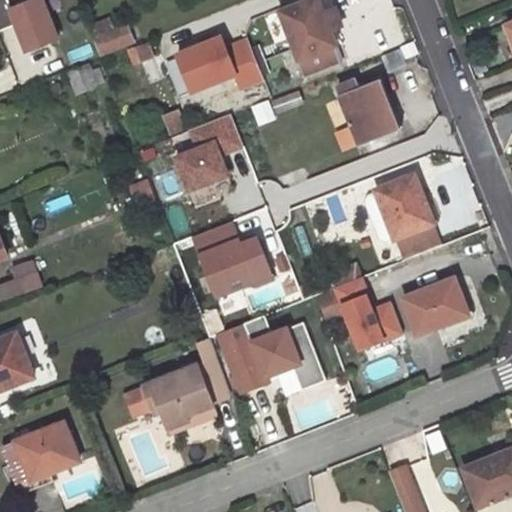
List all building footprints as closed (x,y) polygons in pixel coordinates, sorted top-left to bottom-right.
[(0,0),(0,30),(17,23),(27,49),(58,37),(43,0),(32,0),(11,9),(7,0),(0,0)] [(318,0),(313,0),(281,12),(300,60),(306,75),(342,61),(330,29),(340,25),(335,11),(324,15),(318,0)] [(112,31),(108,21),(92,28),(96,38),(112,31)] [(133,42),(127,26),(112,31),(96,38),(103,54),(133,42)] [(192,92),(235,75),(241,88),(261,80),(245,40),(225,49),(220,37),(177,55),(192,92)] [(70,65),(92,55),(86,41),(64,51),(70,65)] [(155,56),(149,43),(136,48),(141,62),(155,56)] [(155,56),(141,62),(150,84),(164,79),(155,56)] [(78,68),(69,71),(78,95),(88,91),(78,68)] [(100,68),(92,71),(97,83),(104,80),(100,68)] [(356,81),(338,88),(360,145),(363,143),(397,130),(378,82),(359,90),(356,81)] [(295,93),(276,100),(281,112),(300,105),(295,93)] [(267,100),(248,106),(255,127),(273,121),(267,100)] [(180,111),(164,118),(171,135),(187,128),(180,111)] [(191,131),(198,148),(177,156),(191,192),(229,177),(220,155),(241,147),(229,116),(191,131)] [(415,175),(376,191),(377,192),(395,238),(395,239),(397,238),(404,254),(439,240),(432,224),(431,225),(424,206),(427,205),(415,175)] [(146,179),(130,185),(140,211),(156,205),(146,179)] [(368,195),(365,202),(379,239),(386,242),(395,238),(377,192),(368,195)] [(51,214),(72,206),(67,193),(46,201),(51,214)] [(427,205),(424,206),(431,225),(432,224),(435,223),(427,205)] [(233,222),(194,237),(217,297),(253,283),(254,285),(272,278),(256,236),(240,242),(233,222)] [(17,280),(0,286),(0,295),(2,302),(40,289),(30,262),(12,267),(17,280)] [(370,295),(362,277),(337,287),(362,350),(404,333),(392,302),(373,310),(367,296),(370,295)] [(466,316),(460,299),(463,298),(455,278),(403,298),(418,335),(466,316)] [(331,293),(318,298),(326,321),(339,316),(331,293)] [(470,315),(463,298),(460,299),(466,316),(470,315)] [(248,322),(246,323),(254,342),(270,335),(264,316),(259,318),(248,322)] [(246,323),(219,334),(236,377),(231,379),(236,391),(241,390),(242,392),(270,382),(267,376),(254,342),(246,323)] [(302,323),(270,335),(254,342),(267,376),(291,367),(300,391),(325,381),(302,323)] [(0,391),(35,377),(18,333),(0,340),(0,391)] [(205,362),(144,385),(154,411),(160,409),(168,429),(191,421),(189,416),(215,406),(214,403),(233,396),(211,337),(197,342),(205,362)] [(215,406),(189,416),(191,421),(192,425),(218,415),(215,406)] [(65,423),(2,448),(20,492),(36,486),(32,477),(50,470),(51,472),(79,461),(65,423)] [(511,494),(511,449),(463,469),(478,508),(511,494)] [(406,466),(390,472),(402,502),(417,496),(406,466)] [(50,470),(32,477),(36,486),(53,479),(51,472),(50,470)] [(423,511),(417,496),(402,502),(405,511),(423,511)]
